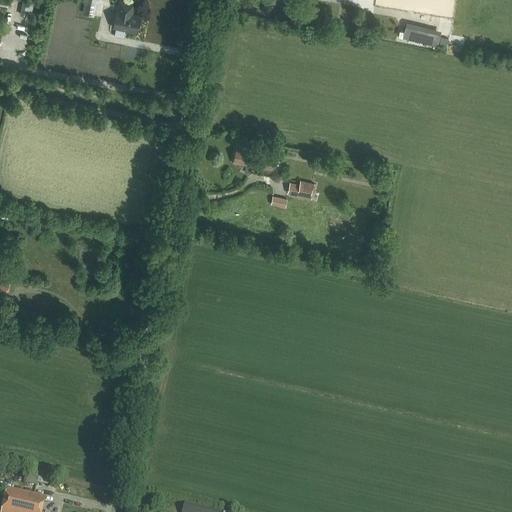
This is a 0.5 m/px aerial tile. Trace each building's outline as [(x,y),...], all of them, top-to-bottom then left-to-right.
[(21,0),(20,4),(35,9),(38,0),(21,0)] [(137,34),(140,16),(132,14),(134,3),(120,0),(118,11),(117,11),(113,27),(126,29),(125,31),(137,34)] [(406,26),(403,37),(437,45),(440,34),(406,26)] [(439,46),(446,47),(448,39),(441,37),(439,46)] [(275,154),(249,149),(251,142),(238,140),(233,163),(246,165),(245,172),(250,173),(251,168),(272,172),(275,154)] [(314,183),(300,180),(299,184),(297,196),(311,199),(314,183)] [(9,280),(8,280),(9,274),(0,272),(0,294),(6,296),(9,280)] [(27,474),(25,484),(36,486),(37,483),(48,485),(49,479),(27,474)] [(43,511),(42,511),(45,497),(6,488),(0,511),(43,511)] [(182,511),(220,511),(221,511),(185,502),(182,511)]
